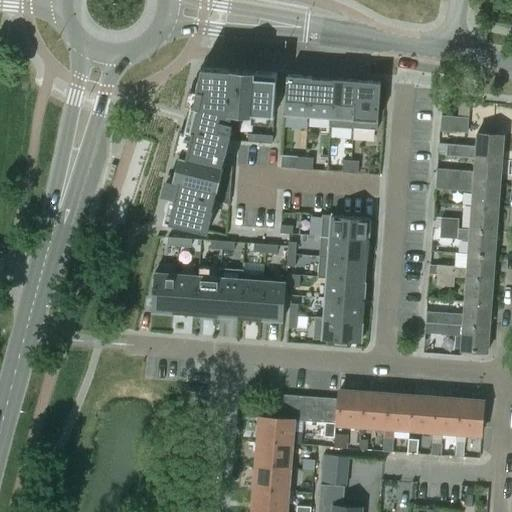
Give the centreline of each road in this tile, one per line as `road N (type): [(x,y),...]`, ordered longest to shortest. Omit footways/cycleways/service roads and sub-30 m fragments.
road 1 (residential): [(450,49),(404,85),(382,365)]
road 2 (tertiary): [(0,446),(51,236)]
road 3 (tertiary): [(80,45),(47,211),(51,236)]
road 4 (tertiary): [(51,236),(67,214),(121,57)]
road 5 (residential): [(210,511),(224,368),(232,358)]
road 6 (residential): [(232,358),(382,365)]
road 7 (tertiary): [(163,30),(311,31)]
road 8 (residential): [(382,365),(511,373)]
road 9 (residential): [(501,511),(511,383)]
road 10 (tertiary): [(311,31),(280,15),(189,0)]
